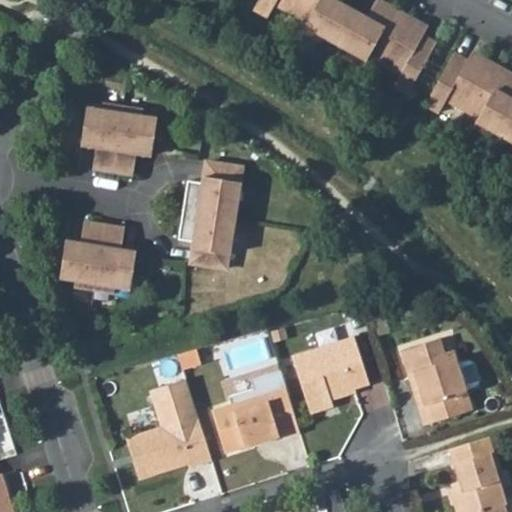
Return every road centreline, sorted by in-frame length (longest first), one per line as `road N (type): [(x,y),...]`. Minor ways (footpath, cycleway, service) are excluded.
road 1 (residential): [(0,258),(81,511)]
road 2 (residential): [(393,511),(370,472),(333,472),(211,511)]
road 3 (residential): [(0,179),(163,207)]
road 4 (residential): [(76,0),(0,135)]
